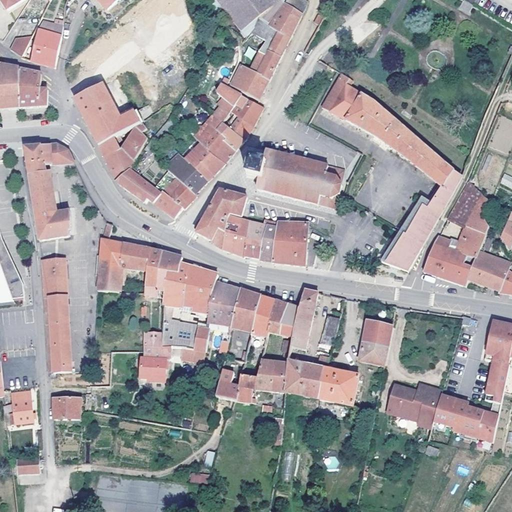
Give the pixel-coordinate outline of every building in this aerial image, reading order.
[(26,0),(0,0),(8,12),(26,0)] [(97,0),(107,11),(119,0),(97,0)] [(214,0),(241,33),(281,2),(279,0),(214,0)] [(303,0),(288,0),(285,5),(302,15),(308,2),(303,0)] [(252,71),(242,66),(231,86),(260,102),(302,15),(285,5),(271,28),(259,20),(252,33),(267,41),(252,71)] [(56,67),(63,28),(43,24),(39,32),(33,63),(55,69),(56,67)] [(16,40),(11,51),(19,58),(22,59),(32,38),(16,40)] [(1,66),(0,62),(0,110),(6,110),(11,110),(21,109),(20,70),(1,66)] [(20,70),(21,109),(35,109),(48,108),(47,106),(48,93),(48,92),(41,91),(42,75),(24,71),(20,70)] [(462,179),(375,103),(347,86),(350,81),(341,75),(322,109),(382,141),(390,147),(413,165),(443,189),(432,205),(423,200),(401,235),(396,243),(395,244),(383,264),(409,274),(442,213),(458,186),(462,179)] [(229,84),(222,80),(219,85),(222,87),(218,94),(222,97),(226,101),(234,108),(242,97),(233,92),(227,89),(229,84)] [(136,113),(122,120),(104,85),(75,101),(79,107),(93,136),(99,147),(119,136),(141,124),(141,123),(136,113)] [(226,101),(222,97),(216,105),(221,108),(226,101)] [(242,97),(234,108),(230,114),(255,129),(258,122),(265,109),(242,97)] [(212,120),(195,139),(197,140),(206,148),(217,133),(230,114),(234,108),(226,101),(221,108),(212,120)] [(255,129),(230,114),(217,133),(237,152),(250,135),(255,129)] [(180,124),(173,118),(159,135),(146,151),(147,153),(152,157),(180,124)] [(119,136),(99,147),(111,170),(118,184),(131,172),(133,170),(134,168),(149,140),(142,134),(147,130),(143,126),(136,130),(124,150),(120,148),(117,143),(122,139),(119,136)] [(237,152),(217,133),(206,148),(226,166),(230,161),(237,152)] [(187,162),(209,183),(217,174),(226,166),(206,148),(197,140),(190,149),(195,153),(187,162)] [(47,167),(74,164),(68,152),(58,146),(54,146),(45,147),(26,149),(30,171),(31,176),(38,228),(40,243),(70,238),(71,231),(72,231),(71,213),(58,215),(52,173),(48,173),(47,167)] [(258,191),(261,192),(314,205),(327,208),(336,211),(345,171),(268,152),(265,162),(251,159),(249,168),(247,177),(261,180),(258,191)] [(184,159),(180,155),(166,169),(177,179),(196,196),(199,193),(209,183),(187,162),(184,159)] [(131,172),(118,184),(146,204),(148,201),(151,203),(163,211),(175,220),(183,210),(185,211),(191,204),(197,197),(196,196),(177,179),(163,195),(131,172)] [(511,188),(511,177),(503,175),(500,185),(511,188)] [(468,184),(448,222),(464,230),(482,198),(468,184)] [(210,211),(198,235),(214,243),(220,232),(227,235),(231,219),(232,216),(242,219),(247,198),(221,192),(211,209),(210,211)] [(460,286),(466,288),(469,282),(480,253),(489,228),(484,220),(491,203),(482,198),(464,230),(460,242),(453,239),(453,242),(450,249),(436,244),(434,248),(424,274),(428,276),(460,286)] [(511,213),(501,239),(511,250),(511,213)] [(252,223),(231,219),(227,235),(223,251),(226,252),(245,259),(245,258),(252,223)] [(266,226),(252,223),(245,258),(259,260),(261,261),(261,262),(273,263),(278,229),(266,226)] [(279,224),(278,229),(273,263),(285,265),(294,266),(306,268),(307,246),(309,226),(279,224)] [(112,227),(108,226),(103,241),(98,293),(120,294),(122,269),(124,245),(109,242),(113,227),(112,227)] [(223,251),(227,235),(220,232),(214,243),(213,245),(223,251)] [(440,237),(436,244),(450,249),(453,242),(440,237)] [(0,307),(15,304),(15,301),(23,300),(21,286),(24,285),(5,244),(0,245),(0,307)] [(148,273),(146,290),(157,291),(163,254),(150,251),(124,245),(122,269),(148,273)] [(480,253),(469,282),(488,288),(502,293),(509,272),(511,265),(480,253)] [(167,255),(163,254),(157,291),(146,290),(145,295),(158,296),(159,292),(166,293),(169,272),(179,275),(182,265),(183,260),(167,255)] [(66,261),(43,262),(45,294),(68,294),(66,261)] [(209,333),(206,332),(217,283),(218,276),(201,271),(182,265),(179,275),(169,272),(166,293),(165,306),(163,335),(163,350),(173,351),(184,351),(205,354),(209,333)] [(502,293),(501,294),(511,295),(511,274),(509,272),(502,293)] [(206,332),(209,333),(223,335),(217,365),(224,366),(226,358),(232,329),(240,294),(241,291),(230,287),(217,283),(206,332)] [(294,340),(292,349),(307,352),(319,295),(305,292),(300,309),(294,340)] [(46,300),(50,374),(54,374),(73,373),(68,294),(45,294),(46,300)] [(240,294),(232,329),(253,334),(261,299),(250,296),(240,294)] [(253,334),(253,336),(268,340),(269,334),(277,302),(272,300),(262,297),(261,299),(253,334)] [(277,302),(269,334),(281,336),(289,306),(277,302)] [(281,336),(294,340),(300,309),(292,307),(289,306),(281,336)] [(131,328),(137,326),(136,317),(129,318),(131,328)] [(321,345),(334,348),(341,321),(328,318),(321,345)] [(464,320),(462,327),(470,328),(471,321),(464,320)] [(393,329),(368,323),(360,364),(385,369),(386,362),(393,329)] [(511,359),(511,327),(501,325),(500,328),(499,331),(495,331),(494,335),(493,335),(487,363),(495,365),(507,367),(506,372),(494,370),(487,404),(495,405),(493,416),(470,411),(467,426),(460,424),(463,410),(463,406),(441,401),(435,423),(454,429),(453,432),(494,441),(503,402),(507,381),(510,371),(511,359)] [(145,335),(145,349),(163,350),(163,335),(145,335)] [(145,349),(145,353),(144,359),(167,361),(171,361),(173,351),(163,350),(145,349)] [(205,354),(184,351),(183,362),(203,364),(205,354)] [(167,361),(144,359),(142,359),(141,380),(166,381),(167,361)] [(246,364),(234,361),(229,386),(240,388),(243,377),(246,364)] [(247,362),(246,364),(243,377),(259,379),(262,365),(247,362)] [(262,365),(259,379),(258,392),(273,394),(276,364),(262,363),(262,365)] [(290,363),(290,366),(287,395),(319,402),(325,371),(290,363)] [(290,366),(276,364),(273,394),(287,395),(290,366)] [(325,371),(319,402),(353,409),(360,378),(325,371)] [(259,379),(243,377),(240,388),(237,403),(252,406),(252,404),(254,391),(258,392),(259,379)] [(220,385),(218,399),(235,402),(237,403),(240,388),(229,386),(220,385)] [(441,401),(442,396),(422,391),(420,397),(401,391),(395,415),(423,423),(421,428),(432,432),(435,423),(441,401)] [(16,418),(17,426),(34,424),(30,393),(13,395),(16,418)] [(81,399),(53,399),(54,406),(54,422),(81,421),(81,399)] [(470,411),(463,410),(460,424),(467,426),(470,411)] [(428,447),(426,455),(437,459),(440,451),(428,447)] [(210,451),(206,466),(212,468),(216,453),(210,451)] [(324,459),(328,470),(339,467),(335,455),(324,459)] [(13,463),(14,476),(41,475),(41,470),(43,469),(43,463),(42,463),(40,463),(41,461),(13,463)] [(192,474),(191,482),(208,484),(209,476),(192,474)]
